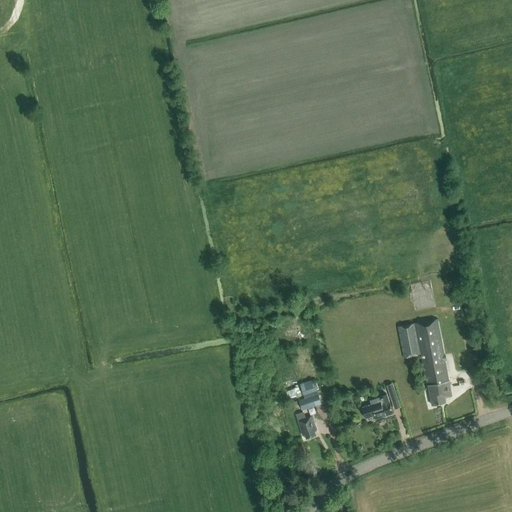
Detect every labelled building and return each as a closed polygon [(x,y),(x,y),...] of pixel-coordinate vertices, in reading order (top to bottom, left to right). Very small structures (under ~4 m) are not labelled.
[(450,293),(452,304),(460,303),(458,292),(450,293)] [(432,405),(445,403),(444,397),(451,396),(448,381),(449,381),(445,361),(446,359),(445,353),(444,353),(437,319),(398,327),(404,359),(421,355),(427,386),(428,385),(432,405)] [(302,410),(321,403),(314,380),(300,384),(304,398),(299,400),(302,410)] [(391,400),(398,398),(394,385),(387,386),(391,400)] [(284,392),(287,399),(296,396),(294,389),(284,392)] [(375,418),(393,413),(389,402),(387,394),(381,396),(381,397),(370,400),(371,404),(362,407),(365,418),(374,415),(375,418)] [(314,431),(316,431),(311,415),(305,417),(303,412),(296,415),(303,436),(306,435),(307,439),(315,436),(314,431)]
